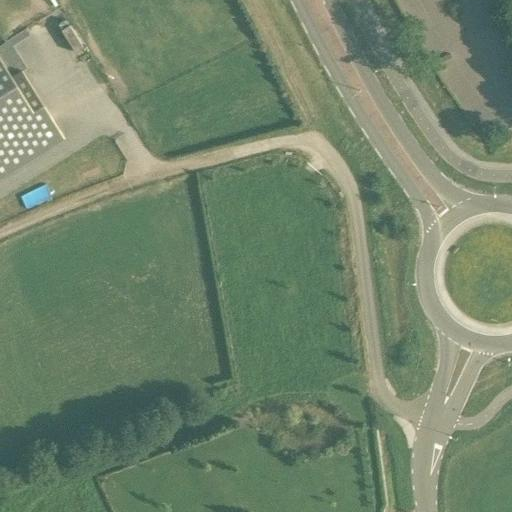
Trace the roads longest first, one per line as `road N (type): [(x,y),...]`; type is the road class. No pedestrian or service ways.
road 1 (secondary): [(297,0),(436,234)]
road 2 (secondary): [(466,210),(374,93),(329,0)]
